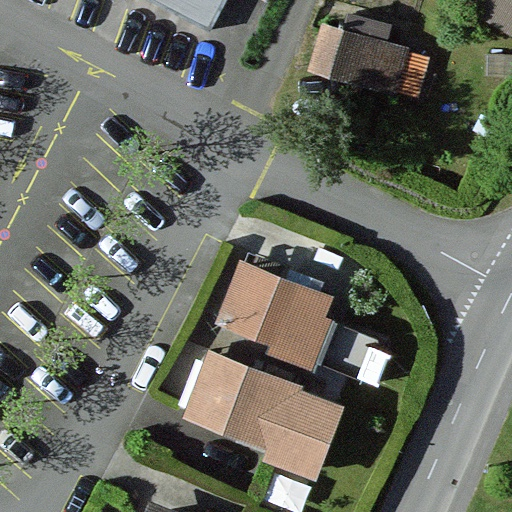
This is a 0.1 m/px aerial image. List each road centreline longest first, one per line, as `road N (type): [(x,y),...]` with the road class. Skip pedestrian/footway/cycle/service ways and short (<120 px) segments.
road 1 (residential): [(231,133),(47,511)]
road 2 (residential): [(511,290),(231,133)]
road 3 (residential): [(511,296),(413,511)]
road 4 (residential): [(293,0),(231,133)]
